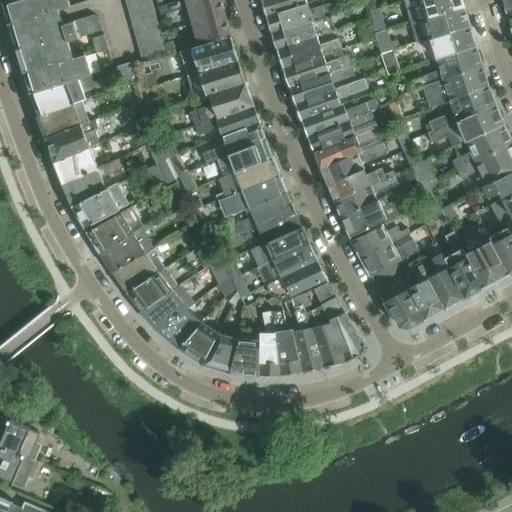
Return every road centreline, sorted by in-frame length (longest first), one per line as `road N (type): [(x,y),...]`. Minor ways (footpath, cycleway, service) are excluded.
road 1 (residential): [(396,358),(319,389),(271,395),(225,392),(184,376),(122,320),(67,235),(44,195),(0,58)]
road 2 (residential): [(396,358),(314,204),(241,0)]
road 3 (residential): [(511,299),(396,358)]
